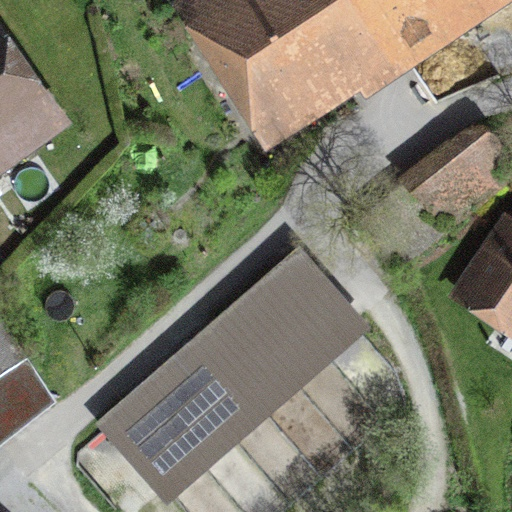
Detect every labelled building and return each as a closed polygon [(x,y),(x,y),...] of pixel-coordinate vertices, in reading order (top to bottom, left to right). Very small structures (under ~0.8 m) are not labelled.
[(198,0),(189,6),(269,134),(483,0),(198,0)] [(0,196),(86,135),(0,16),(0,196)] [(477,133),(360,219),(391,261),(508,175),(477,133)] [(511,225),(508,223),(455,314),(511,346),(511,225)] [(174,511),(369,334),(296,255),(97,437),(165,511),(174,511)] [(0,370),(24,355),(0,318),(0,370)] [(0,376),(0,441),(52,400),(26,360),(0,376)]
